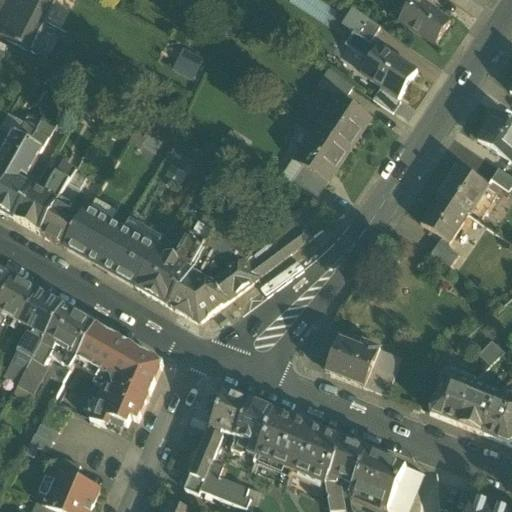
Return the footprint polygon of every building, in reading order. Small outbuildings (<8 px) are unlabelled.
[(42,22),(0,0),(0,38),(26,52),(42,22)] [(0,0),(42,22),(52,0),(0,0)] [(438,12),(419,0),(414,0),(399,23),(435,47),(451,24),(437,14),(438,12)] [(381,30),(353,11),(342,28),(354,36),(371,46),(373,43),(381,30)] [(346,48),(369,64),(380,49),(380,48),(373,43),(371,46),(354,36),(346,48)] [(418,75),(380,49),(369,64),(361,77),(382,91),(399,103),(418,75)] [(353,88),(329,73),(316,91),(335,103),(338,98),(344,102),(353,88)] [(401,105),(399,103),(382,91),(374,103),(393,116),(401,105)] [(344,102),(338,98),(335,103),(316,131),(350,153),(372,120),(344,102)] [(511,123),(496,113),(478,141),(510,162),(511,159),(511,123)] [(350,153),(316,131),(295,163),(302,167),(325,183),(329,185),(350,153)] [(30,143),(17,135),(9,150),(21,157),(30,143)] [(44,151),(30,143),(21,157),(10,177),(20,182),(22,178),(27,181),(44,151)] [(21,157),(9,150),(0,165),(0,171),(10,177),(21,157)] [(59,163),(52,159),(49,164),(56,168),(59,163)] [(81,165),(72,161),(68,168),(77,173),(81,165)] [(68,168),(63,165),(56,177),(70,185),(77,173),(68,168)] [(325,183),(302,167),(288,189),(313,201),(325,183)] [(487,188),(459,169),(440,198),(469,217),(487,188)] [(511,187),(511,179),(498,170),(491,181),(508,193),(511,187)] [(0,171),(0,195),(10,177),(0,171)] [(20,182),(10,177),(0,195),(0,213),(16,223),(34,191),(34,190),(20,182)] [(45,197),(34,191),(16,223),(40,236),(60,201),(70,185),(56,177),(45,197)] [(469,217),(440,198),(422,225),(450,244),(469,217)] [(73,209),(60,201),(40,236),(65,251),(83,219),(71,212),(73,209)] [(159,253),(87,212),(83,219),(65,251),(137,292),(159,254),(159,253)] [(310,215),(305,212),(298,212),(294,216),(312,240),(322,233),(310,215)] [(235,223),(223,216),(213,234),(224,241),(229,232),(235,223)] [(249,250),(239,257),(244,264),(245,263),(258,281),(312,240),(294,216),(249,250)] [(224,241),(220,248),(222,249),(214,263),(231,273),(244,264),(239,257),(249,250),(241,239),(229,232),(224,241)] [(224,241),(213,234),(208,241),(220,248),(224,241)] [(191,235),(177,259),(178,266),(173,269),(165,264),(168,259),(159,254),(137,292),(169,309),(200,256),(206,244),(191,235)] [(220,248),(208,241),(206,244),(200,256),(214,263),(222,249),(220,248)] [(451,258),(444,253),(438,263),(445,268),(451,258)] [(244,264),(231,273),(214,263),(200,256),(169,309),(196,325),(202,325),(259,282),(258,281),(245,263),(244,264)] [(0,308),(15,282),(0,273),(0,308)] [(39,296),(15,282),(0,308),(0,315),(6,319),(21,327),(39,296)] [(63,310),(39,296),(21,327),(35,336),(45,341),(63,310)] [(97,329),(63,310),(45,341),(45,342),(58,350),(78,361),(97,329)] [(164,367),(97,329),(78,361),(78,362),(107,378),(110,390),(103,392),(105,399),(99,401),(90,423),(109,431),(112,422),(128,429),(131,421),(139,425),(164,367)] [(29,338),(20,355),(33,363),(45,342),(45,341),(35,336),(33,340),(29,338)] [(355,341),(353,347),(340,342),(328,371),(331,377),(365,391),(380,352),(380,351),(355,341)] [(45,342),(33,363),(48,371),(48,370),(46,369),(51,361),(58,350),(45,342)] [(502,356),(492,345),(479,356),(490,368),(502,356)] [(78,361),(58,350),(51,361),(72,373),(78,362),(78,361)] [(401,360),(380,352),(365,391),(386,399),(401,360)] [(33,363),(20,355),(13,367),(26,374),(33,363)] [(22,383),(12,399),(22,404),(29,393),(33,396),(48,371),(33,363),(26,374),(22,383)] [(26,374),(13,367),(8,375),(22,383),(26,374)] [(474,387),(446,376),(430,417),(458,428),(474,387)] [(501,397),(474,387),(458,428),(484,438),(501,397)] [(252,405),(226,395),(212,430),(222,434),(237,441),(252,405)] [(511,401),(501,397),(484,438),(511,449),(511,401)] [(276,415),(252,405),(237,441),(252,447),(261,451),(276,415)] [(66,426),(70,416),(52,408),(48,418),(65,426),(66,426)] [(287,420),(276,415),(261,451),(258,459),(292,474),(310,430),(287,421),(287,420)] [(60,436),(65,426),(48,418),(47,418),(42,428),(59,436),(60,436)] [(54,446),(59,436),(42,428),(37,438),(53,446),(54,446)] [(198,462),(198,463),(212,469),(213,467),(224,440),(220,439),(222,434),(212,430),(198,462)] [(334,440),(310,430),(292,474),(327,488),(327,487),(331,478),(344,444),(334,440)] [(48,456),(53,446),(37,438),(35,437),(30,448),(48,456)] [(368,454),(344,444),(331,478),(340,482),(355,488),(368,454)] [(250,451),(247,450),(235,478),(248,483),(258,459),(261,451),(252,447),(250,451)] [(406,470),(368,454),(355,488),(350,499),(382,511),(388,511),(403,478),(406,470)] [(198,462),(193,459),(188,469),(194,472),(198,463),(198,462)] [(58,472),(76,480),(81,470),(59,460),(55,471),(58,472)] [(212,469),(198,463),(194,472),(191,479),(205,485),(206,486),(209,479),(212,472),(214,467),(213,467),(212,469)] [(424,477),(406,470),(403,478),(421,486),(424,477)] [(76,480),(58,472),(58,473),(43,509),(49,511),(92,511),(101,491),(76,480)] [(217,473),(212,472),(209,479),(220,483),(223,476),(217,473)] [(340,482),(331,478),(327,487),(327,488),(330,504),(343,501),(343,500),(341,487),(338,486),(340,482)] [(410,511),(421,486),(403,478),(388,511),(410,511)] [(205,485),(191,479),(184,492),(199,499),(201,495),(205,485)] [(220,483),(209,479),(206,486),(205,485),(201,495),(243,511),(248,511),(252,506),(252,504),(247,502),(250,495),(220,483)] [(355,488),(340,482),(338,486),(341,487),(343,500),(350,499),(355,488)] [(263,497),(251,494),(250,495),(247,502),(252,504),(252,506),(259,507),(263,497)] [(345,511),(343,501),(330,504),(331,511),(345,511)] [(491,511),(492,508),(472,501),(468,511),(491,511)] [(169,503),(165,511),(187,511),(188,511),(169,503)]
